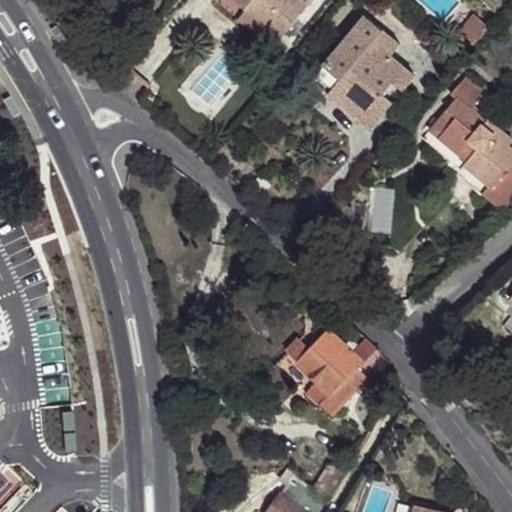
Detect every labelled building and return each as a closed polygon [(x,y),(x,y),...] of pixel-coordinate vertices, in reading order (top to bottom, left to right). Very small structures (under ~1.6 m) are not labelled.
[(233,0),(245,10),(249,6),(284,36),(309,5),(307,4),(310,0),(233,0)] [(284,36),(249,6),(245,10),(238,19),(273,48),(284,36)] [(472,49),(489,27),(475,15),(457,37),(472,49)] [(401,45),(366,16),(312,80),(329,94),(335,87),(368,114),(394,83),(404,91),(416,77),(391,57),(401,45)] [(457,100),(424,139),(451,162),(446,167),(481,196),(483,194),(506,213),(511,205),(511,149),(483,125),(489,118),(475,107),(485,94),(465,77),(451,95),(457,100)] [(368,114),(335,87),(329,94),(372,130),(404,91),(394,83),(368,114)] [(511,137),(489,118),(483,125),(511,149),(511,137)] [(332,249),(349,229),(351,209),(347,206),(320,238),(332,249)] [(324,245),(318,239),(312,246),(317,251),(324,245)] [(298,362),(297,362),(318,382),(307,393),(333,417),(358,390),(357,388),(367,377),(358,369),(377,348),(354,327),(346,334),(352,340),(346,346),(328,330),(310,348),(298,362)] [(288,352),(298,362),(310,348),(301,339),(288,352)] [(342,473),(329,465),(313,491),(326,499),(342,473)] [(318,511),(327,500),(326,499),(313,491),(286,473),(281,480),(289,486),(283,495),(282,494),(268,511),(318,511)]
